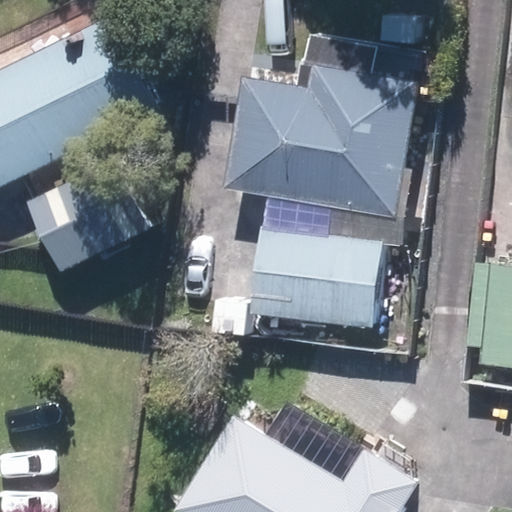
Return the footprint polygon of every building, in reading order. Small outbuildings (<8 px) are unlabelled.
[(135,10),(0,72),(0,188),(180,106),(135,10)] [(331,83),(267,72),(248,182),(413,212),(438,71),(336,53),(331,83)] [(126,159),(48,198),(83,267),(161,228),(126,159)] [(402,236),(279,220),(273,262),(267,308),(390,324),(402,236)] [(511,267),(474,264),(465,346),(481,348),(479,365),(511,369),(511,267)] [(252,391),(175,511),(400,511),(412,493),(252,391)]
